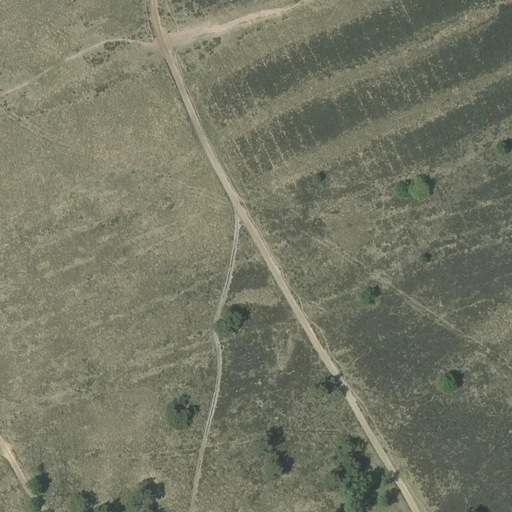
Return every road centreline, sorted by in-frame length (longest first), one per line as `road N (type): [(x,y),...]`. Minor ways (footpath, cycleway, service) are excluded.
road 1 (track): [(415,511),(237,209),(174,87),(149,0)]
road 2 (track): [(235,205),(214,388),(189,511)]
